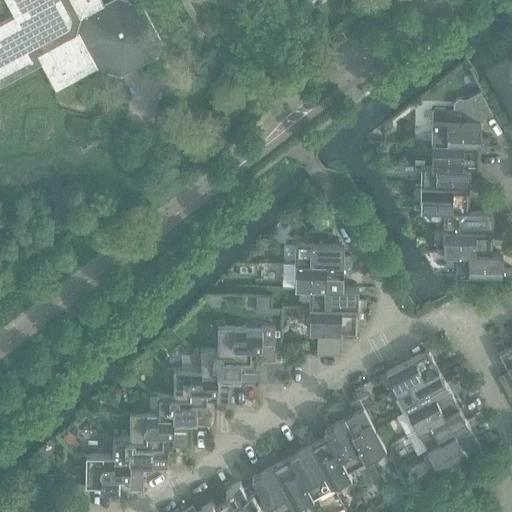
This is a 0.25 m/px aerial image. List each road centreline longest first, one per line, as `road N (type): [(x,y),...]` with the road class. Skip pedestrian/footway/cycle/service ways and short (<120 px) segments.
road 1 (residential): [(161,511),(400,326)]
road 2 (residential): [(504,511),(509,415),(470,330)]
road 3 (residential): [(400,326),(318,173)]
road 4 (residential): [(344,79),(455,0)]
